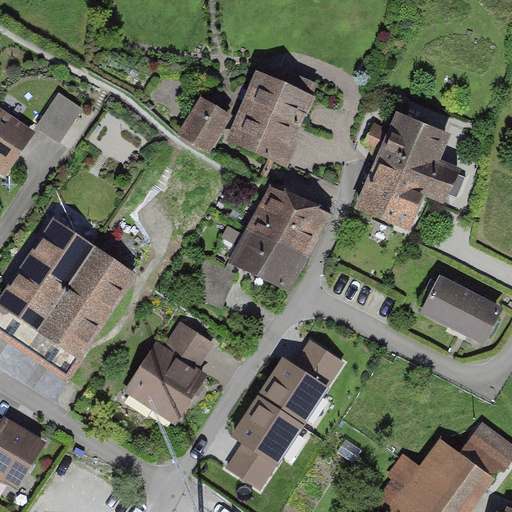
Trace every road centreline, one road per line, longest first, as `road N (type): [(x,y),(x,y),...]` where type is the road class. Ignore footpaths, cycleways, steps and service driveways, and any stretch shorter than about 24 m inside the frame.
road 1 (residential): [(511,350),(494,375),(474,382),(301,293)]
road 2 (residential): [(174,490),(301,293)]
road 3 (residential): [(174,490),(0,382)]
